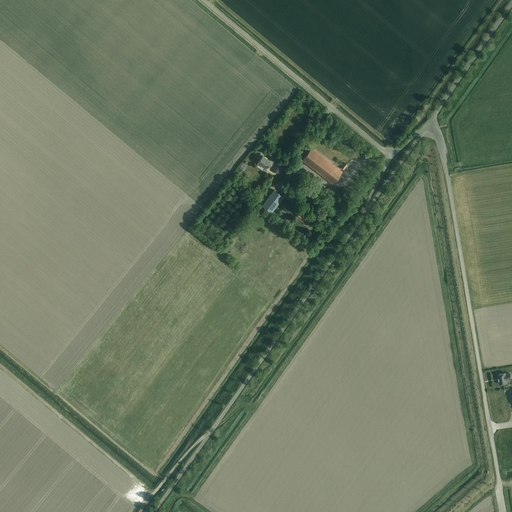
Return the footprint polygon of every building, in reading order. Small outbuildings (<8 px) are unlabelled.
[(311,148),(302,160),(333,184),(342,172),(311,148)] [(266,169),(273,159),(270,157),(268,160),(260,154),(258,157),(260,159),(257,162),(258,163),(261,166),(262,166),(266,169)] [(283,198),(273,191),(261,206),(271,214),(283,198)] [(282,196),(293,205),(297,200),(286,191),(282,196)] [(296,217),(305,225),(307,223),(311,226),(314,223),(311,220),(312,219),(307,214),(305,217),(299,213),(296,217)] [(507,380),(511,379),(510,374),(506,374),(506,373),(498,374),(499,384),(507,383),(507,380)]
